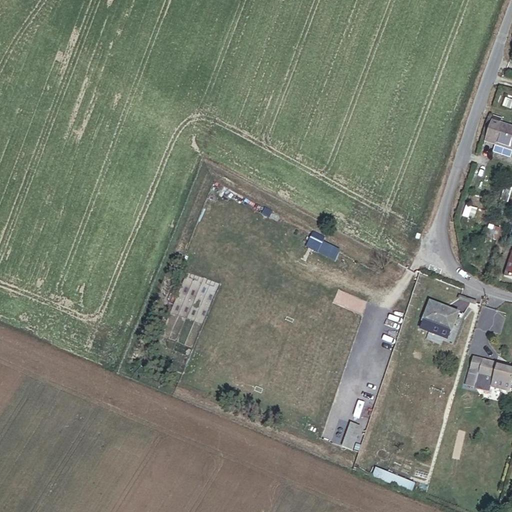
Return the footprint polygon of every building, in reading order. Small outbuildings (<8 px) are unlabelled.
[(511,102),(506,100),(503,109),(511,112),(511,109),(511,102)] [(493,146),(511,152),(511,129),(500,126),(502,120),(494,118),(487,141),(494,143),(493,146)] [(500,203),(508,205),(511,192),(511,186),(506,185),(500,203)] [(265,209),(261,215),(269,219),(272,213),(265,209)] [(313,233),(306,247),(318,253),(325,240),(313,233)] [(454,327),(457,322),(459,315),(430,303),(422,323),(423,323),(450,335),(451,336),(454,327)] [(500,312),(501,308),(488,304),(487,308),(500,312)] [(448,341),(450,335),(423,323),(421,330),(448,341)] [(474,359),(465,388),(490,395),(491,390),(508,395),(511,382),(511,371),(497,367),(498,365),(474,359)] [(345,437),(342,448),(352,451),(360,427),(350,424),(347,432),(343,431),(341,436),(345,437)] [(401,489),(404,481),(376,470),(373,478),(401,489)]
